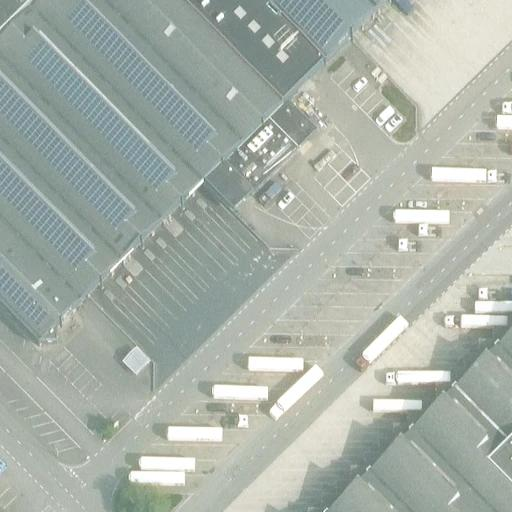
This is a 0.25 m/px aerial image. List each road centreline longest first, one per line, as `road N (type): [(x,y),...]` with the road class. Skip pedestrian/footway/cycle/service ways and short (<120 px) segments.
road 1 (unclassified): [(79,504),(511,73)]
road 2 (unclassified): [(205,511),(511,208)]
